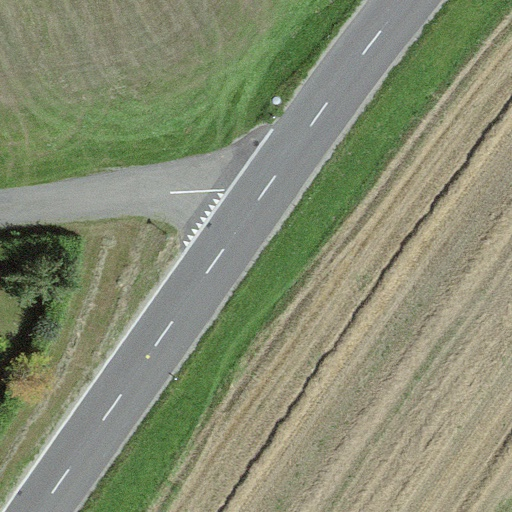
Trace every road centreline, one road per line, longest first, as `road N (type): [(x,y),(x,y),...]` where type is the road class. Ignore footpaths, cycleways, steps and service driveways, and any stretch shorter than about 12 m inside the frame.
road 1 (tertiary): [(40,511),(261,195)]
road 2 (unclassified): [(0,209),(131,195),(261,195)]
road 3 (tertiary): [(261,195),(407,0)]
